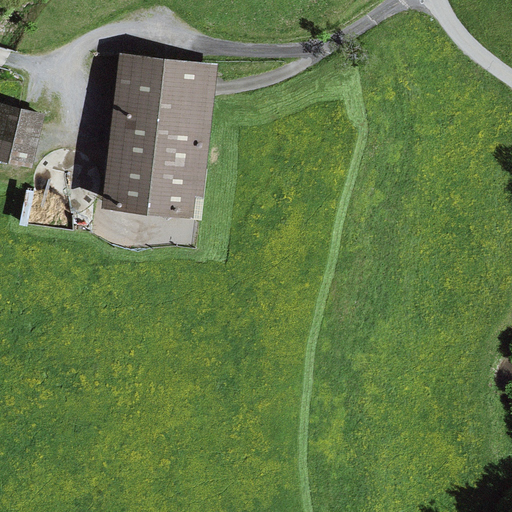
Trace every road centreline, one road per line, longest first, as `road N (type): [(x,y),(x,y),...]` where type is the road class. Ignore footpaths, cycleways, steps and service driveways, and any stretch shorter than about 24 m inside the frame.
road 1 (track): [(400,0),(327,46),(233,50),(118,29),(46,64),(9,58)]
road 2 (track): [(327,46),(265,81),(215,88)]
